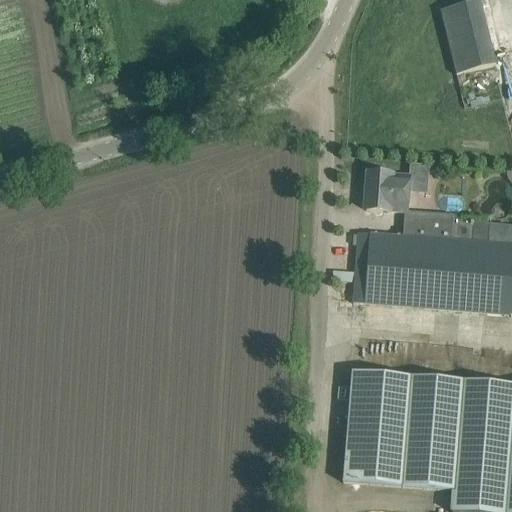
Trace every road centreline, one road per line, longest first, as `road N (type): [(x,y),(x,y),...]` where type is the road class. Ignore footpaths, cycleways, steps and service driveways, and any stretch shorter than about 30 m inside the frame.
road 1 (unclassified): [(306,74),(325,121),(308,511)]
road 2 (unclassified): [(0,175),(283,94),(306,74)]
